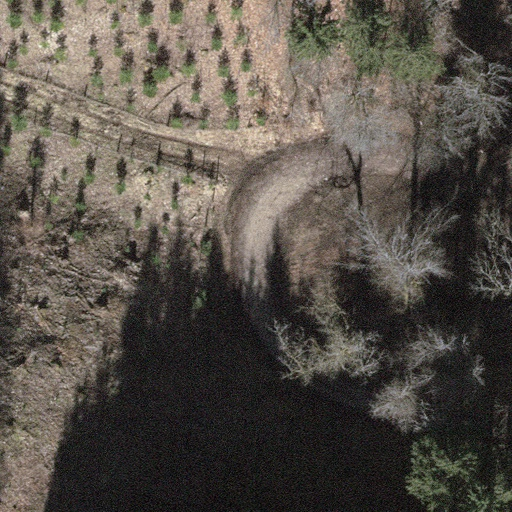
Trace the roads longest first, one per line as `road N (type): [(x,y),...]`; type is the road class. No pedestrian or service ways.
road 1 (track): [(511,197),(368,155),(289,176),(253,239),(257,302),(295,364),(404,414),(511,428)]
road 2 (track): [(289,176),(0,96)]
